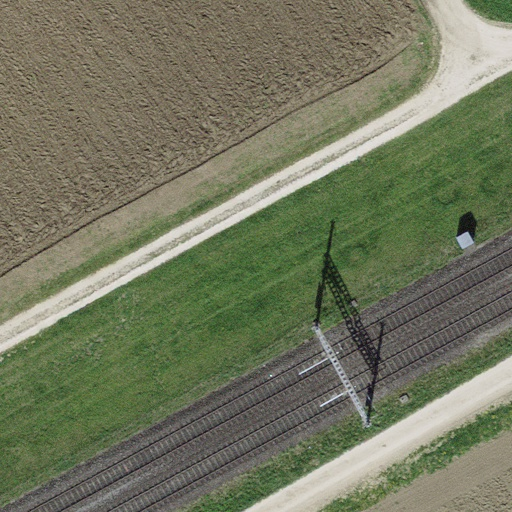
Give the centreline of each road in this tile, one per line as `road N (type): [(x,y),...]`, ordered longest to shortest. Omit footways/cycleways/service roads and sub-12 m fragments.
road 1 (track): [(0,341),(488,72)]
road 2 (track): [(511,374),(268,511)]
